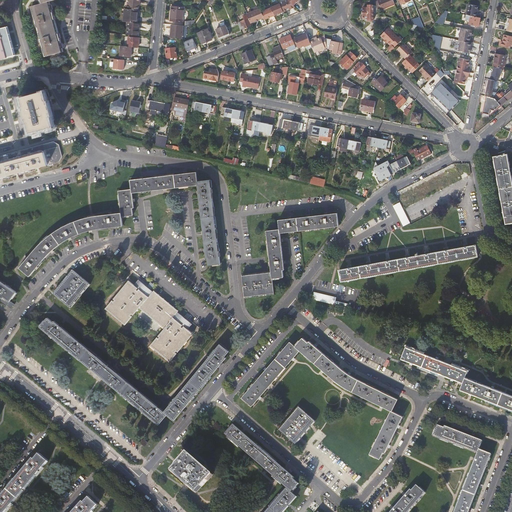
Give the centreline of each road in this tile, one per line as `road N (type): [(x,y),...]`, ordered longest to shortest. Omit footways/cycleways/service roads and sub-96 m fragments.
road 1 (residential): [(456,143),(155,77)]
road 2 (residential): [(0,341),(61,264),(121,240),(152,243),(237,313)]
road 3 (unclassified): [(459,153),(367,205),(260,334)]
road 4 (residential): [(98,147),(216,175),(237,313)]
road 5 (unclassified): [(260,334),(136,479)]
road 6 (residential): [(314,12),(155,77)]
road 7 (residential): [(339,18),(461,138)]
road 8 (residential): [(494,0),(467,137)]
